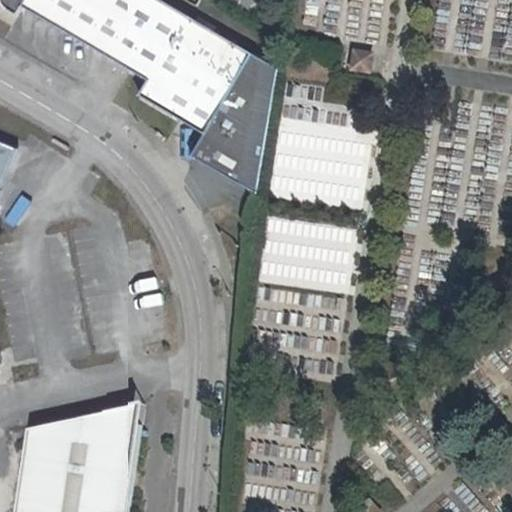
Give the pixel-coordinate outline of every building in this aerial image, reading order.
[(27,6),(157,81),(147,98),(212,135),(200,157),(259,191),(280,68),(258,55),(163,0),(7,0),(10,8),(22,15),(27,6)] [(357,53),(355,74),(376,76),(378,55),(357,53)] [(0,188),(8,173),(6,170),(0,166),(0,188)] [(149,411),(127,415),(145,431),(149,411)] [(127,415),(32,433),(20,511),(132,511),(145,431),(127,415)]
